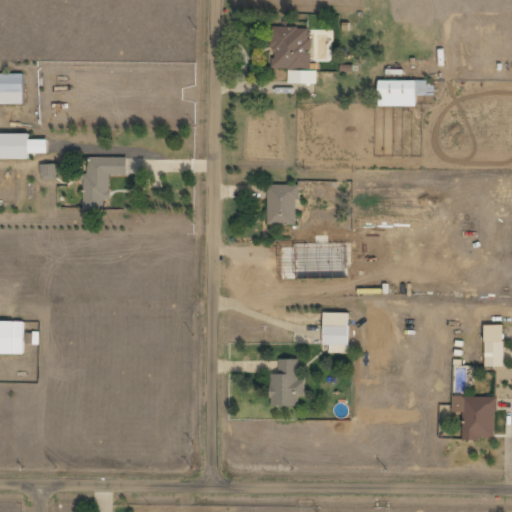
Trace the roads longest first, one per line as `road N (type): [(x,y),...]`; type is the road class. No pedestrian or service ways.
road 1 (residential): [(0,481),(511,487)]
road 2 (residential): [(213,485),(218,0)]
